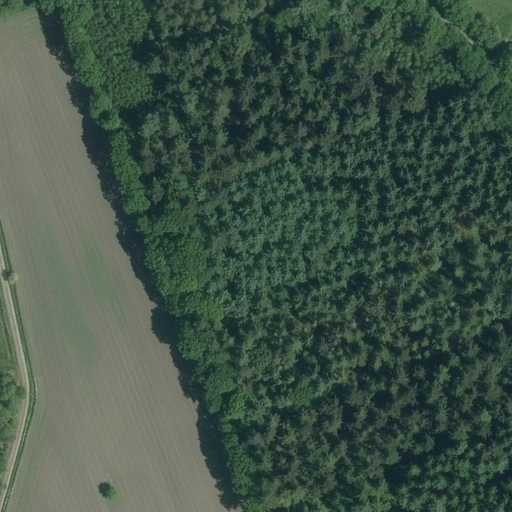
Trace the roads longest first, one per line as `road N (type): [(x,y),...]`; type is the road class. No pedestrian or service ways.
road 1 (track): [(0,261),(25,379),(0,496)]
road 2 (track): [(511,86),(425,0)]
